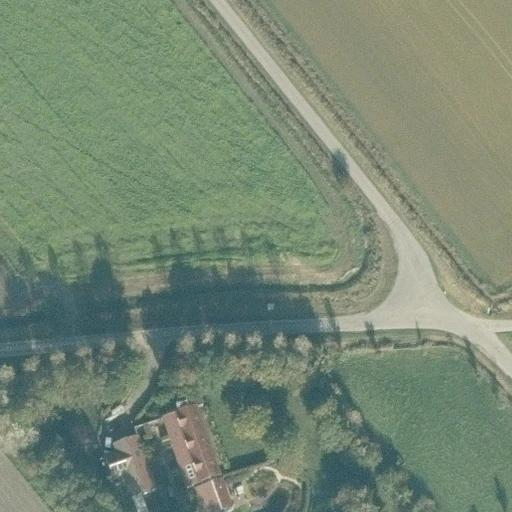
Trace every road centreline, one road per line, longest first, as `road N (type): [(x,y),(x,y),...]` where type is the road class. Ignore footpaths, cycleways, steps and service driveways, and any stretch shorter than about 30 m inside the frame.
road 1 (unclassified): [(0,352),(416,319)]
road 2 (unclassified): [(416,319),(410,259),(392,221),(214,0)]
